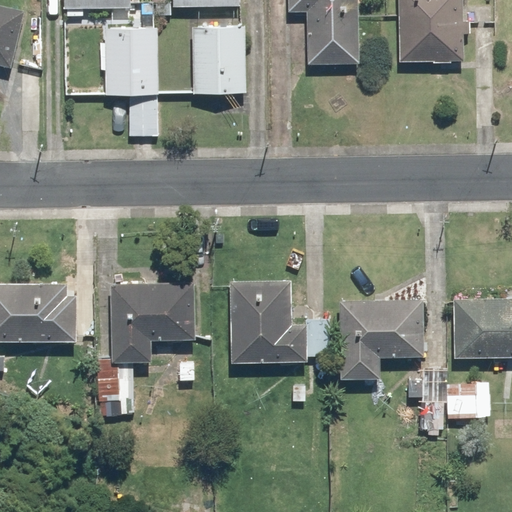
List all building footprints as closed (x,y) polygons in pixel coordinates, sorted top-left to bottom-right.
[(356,62),(354,0),(288,0),(288,11),(306,11),(307,63),(356,62)] [(396,0),(397,60),(462,59),(460,0),(396,0)] [(22,11),(0,5),(0,64),(9,67),(22,11)] [(243,26),(191,27),(192,94),(244,93),(243,26)] [(155,27),(104,28),(105,95),(156,94),(155,27)] [(228,281),(229,362),(305,361),(304,324),(290,324),(289,280),(228,281)] [(0,282),(0,340),(75,341),(75,295),(65,295),(65,283),(0,282)] [(192,283),(108,284),(109,361),(150,361),(149,340),(193,339),(192,283)] [(511,297),(452,298),(452,357),(511,356),(511,297)] [(421,299),(338,300),(339,378),(378,378),(378,356),(422,356),(421,299)] [(197,353),(180,352),(179,378),(196,379),(197,353)] [(489,382),(445,382),(445,417),(489,417),(489,382)] [(461,442),(463,476),(490,475),(489,441),(461,442)]
